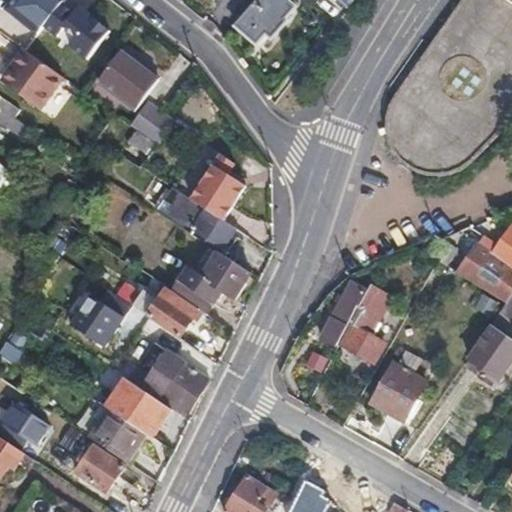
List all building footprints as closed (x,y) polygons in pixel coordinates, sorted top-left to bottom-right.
[(17,0),(13,6),(42,30),(65,0),(17,0)] [(284,0),(255,0),(236,22),(258,41),(267,30),(273,35),(286,20),(283,16),(291,6),(284,0)] [(338,0),(349,9),(355,0),(338,0)] [(412,170),(418,173),(427,175),(438,176),(446,176),(453,174),(460,171),(468,167),(474,162),(501,134),(511,122),(511,3),(507,0),(461,0),(431,45),(427,52),(398,94),(397,95),(394,101),(391,106),(389,111),(388,114),(387,124),(388,134),(390,144),(394,152),(399,159),(406,165),(412,170)] [(123,52),(101,82),(137,109),(160,80),(123,52)] [(65,79),(29,54),(14,75),(15,77),(8,87),(42,110),(65,79)] [(2,97),(0,99),(0,122),(8,127),(15,119),(21,110),(2,97)] [(136,126),(160,143),(174,126),(148,109),(136,126)] [(184,128),(204,141),(213,130),(193,116),(184,128)] [(160,143),(159,146),(146,163),(153,167),(183,128),(177,123),(174,126),(160,143)] [(159,146),(136,131),(121,154),(141,169),(142,168),(146,163),(159,146)] [(193,200),(207,209),(224,221),(246,187),(229,176),(234,169),(237,164),(224,155),(220,159),(193,200)] [(164,182),(148,207),(195,237),(198,232),(224,248),(237,229),(224,221),(207,209),(193,200),(164,182)] [(80,199),(67,190),(60,203),(72,210),(80,199)] [(460,272),(510,302),(511,298),(511,229),(495,254),(479,244),(460,272)] [(434,255),(440,259),(451,266),(457,251),(438,241),(434,255)] [(48,247),(34,267),(49,277),(62,256),(48,247)] [(191,269),(182,282),(217,304),(225,291),(237,299),(253,275),(222,254),(207,279),(191,269)] [(182,282),(174,295),(200,311),(209,316),(217,304),(182,282)] [(333,319),(322,338),(337,347),(349,326),(349,323),(366,291),(353,283),(335,318),(333,319)] [(130,285),(121,298),(131,305),(140,291),(130,285)] [(372,287),(342,344),(376,362),(386,345),(371,336),(392,298),(372,287)] [(174,295),(166,289),(157,302),(140,291),(131,305),(178,336),(181,338),(200,311),(174,295)] [(93,296),(72,328),(106,351),(127,319),(93,296)] [(508,304),(493,324),(496,327),(472,361),(474,364),(471,368),(481,375),(485,370),(500,380),(511,363),(511,337),(507,334),(511,327),(511,298),(510,302),(508,304)] [(135,372),(129,381),(173,409),(186,418),(211,378),(193,367),(203,352),(181,338),(178,336),(167,350),(172,354),(152,383),(135,372)] [(308,366),(327,374),(334,358),(316,350),(308,366)] [(395,365),(374,404),(406,421),(427,383),(395,365)] [(127,380),(109,409),(111,410),(147,434),(153,438),(173,409),(129,381),(127,380)] [(111,410),(92,439),(127,464),(147,434),(111,410)] [(28,455),(0,437),(0,486),(12,469),(17,473),(28,455)] [(97,447),(79,473),(108,493),(125,466),(97,447)] [(46,451),(38,462),(72,484),(79,473),(46,451)] [(249,478),(227,511),(266,511),(277,496),(249,478)] [(408,511),(410,510),(356,480),(349,492),(383,511),(408,511)] [(296,500),(288,511),(318,511),(304,504),(296,500)]
